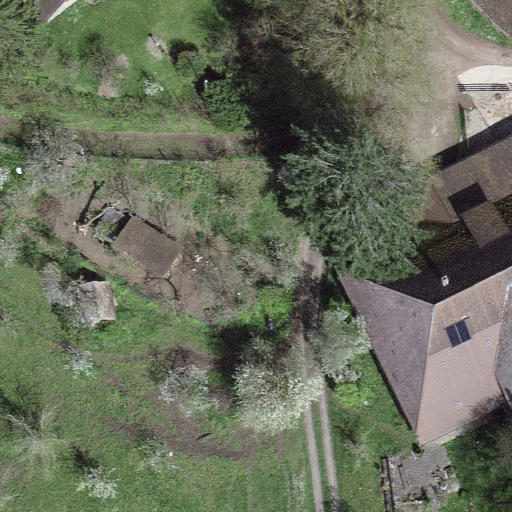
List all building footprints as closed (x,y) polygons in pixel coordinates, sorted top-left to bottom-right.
[(21,0),(30,11),(44,0),(21,0)] [(511,0),(499,0),(511,13),(511,0)] [(473,235),(374,283),(437,413),(499,384),(511,412),(511,160),(451,190),(473,235)] [(163,278),(179,251),(137,226),(120,254),(163,278)] [(88,327),(112,325),(108,294),(83,298),(88,327)]
